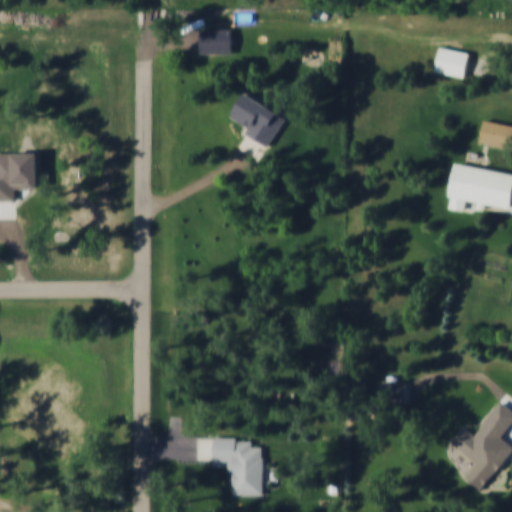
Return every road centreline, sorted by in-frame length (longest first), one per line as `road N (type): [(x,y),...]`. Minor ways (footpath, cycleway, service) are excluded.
road 1 (residential): [(142,511),(143,29)]
road 2 (track): [(511,41),(415,40),(362,23),(231,22),(174,34),(143,62)]
road 3 (residential): [(143,285),(0,287)]
